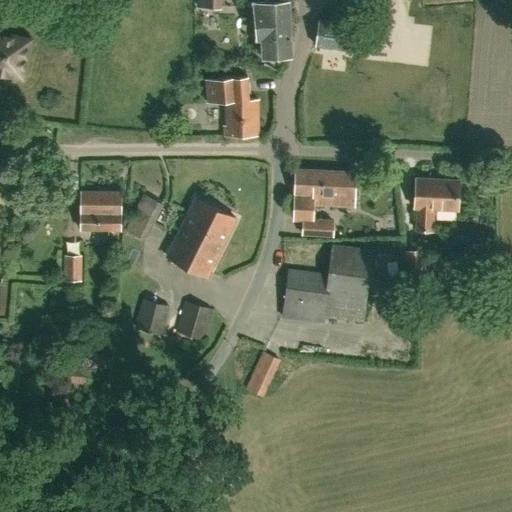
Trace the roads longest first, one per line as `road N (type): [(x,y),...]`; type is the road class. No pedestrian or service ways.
road 1 (residential): [(145,511),(179,419),(260,276),(274,229),(279,148)]
road 2 (residential): [(279,148),(49,147)]
road 3 (residential): [(279,148),(304,0)]
